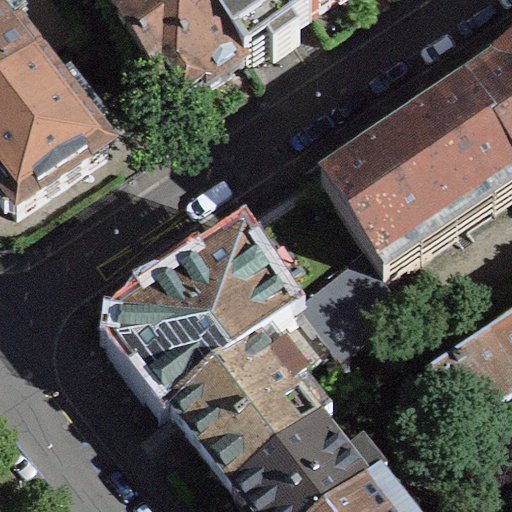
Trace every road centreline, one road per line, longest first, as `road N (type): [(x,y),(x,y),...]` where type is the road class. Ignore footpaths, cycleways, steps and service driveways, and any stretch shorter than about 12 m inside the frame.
road 1 (residential): [(480,0),(0,328)]
road 2 (residential): [(0,376),(105,511)]
